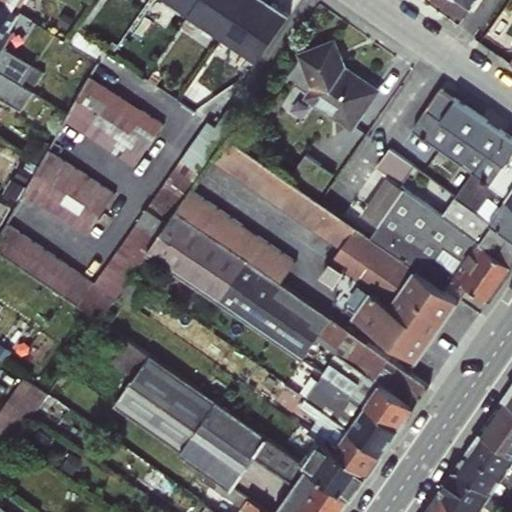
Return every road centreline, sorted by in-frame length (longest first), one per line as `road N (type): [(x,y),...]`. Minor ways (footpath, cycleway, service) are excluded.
road 1 (primary): [(511,334),(393,511)]
road 2 (residential): [(511,100),(370,0)]
